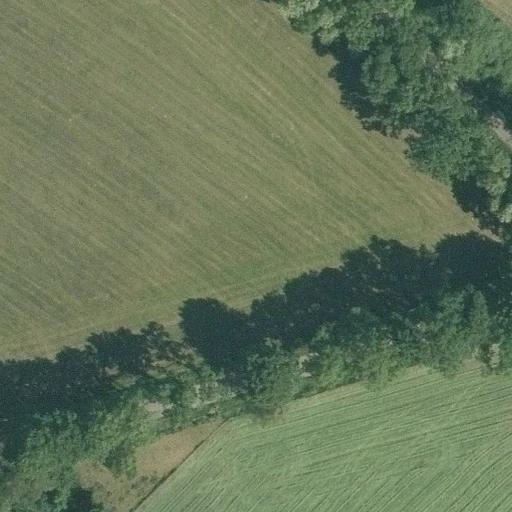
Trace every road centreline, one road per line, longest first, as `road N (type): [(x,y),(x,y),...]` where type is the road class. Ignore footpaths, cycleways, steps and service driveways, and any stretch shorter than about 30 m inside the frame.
road 1 (unclassified): [(0,453),(511,306)]
road 2 (unclassified): [(511,137),(366,0)]
